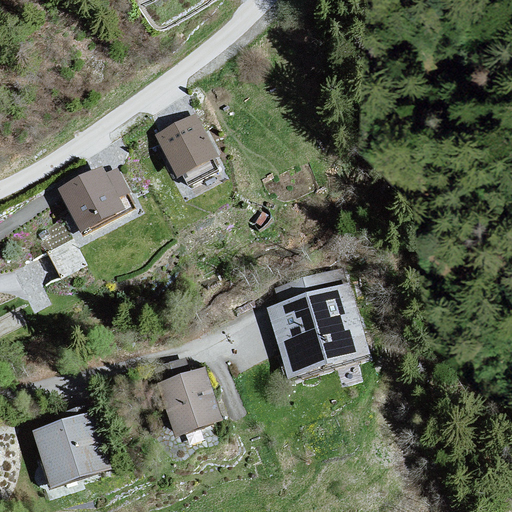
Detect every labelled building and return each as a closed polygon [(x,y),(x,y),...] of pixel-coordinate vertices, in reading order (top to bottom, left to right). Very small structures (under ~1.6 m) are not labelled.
[(200,115),(159,131),(179,179),(219,163),(200,115)] [(105,168),(63,189),(85,232),(127,212),(105,168)] [(351,285),(268,308),(288,378),(371,356),(351,285)] [(227,420),(206,368),(158,387),(179,439),(227,420)] [(114,471),(95,412),(34,431),(52,490),(114,471)]
